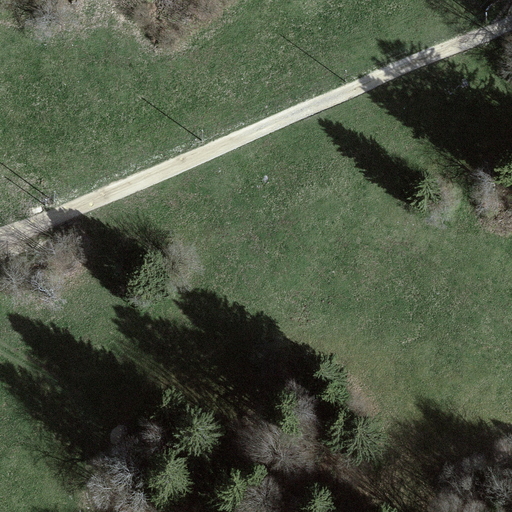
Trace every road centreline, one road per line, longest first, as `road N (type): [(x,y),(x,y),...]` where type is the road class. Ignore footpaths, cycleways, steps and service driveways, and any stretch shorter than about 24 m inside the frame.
road 1 (track): [(511,25),(0,236)]
road 2 (track): [(0,351),(72,410),(97,456),(103,511)]
